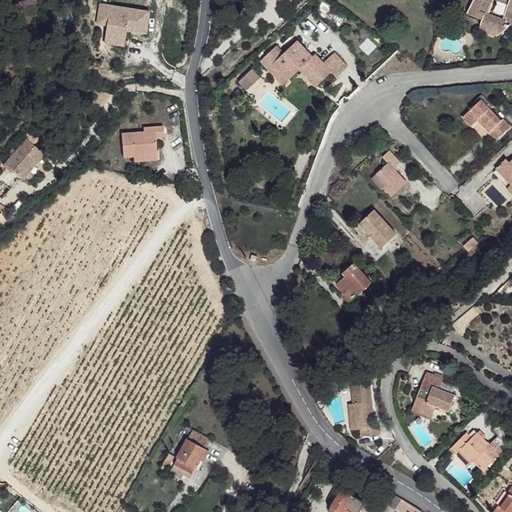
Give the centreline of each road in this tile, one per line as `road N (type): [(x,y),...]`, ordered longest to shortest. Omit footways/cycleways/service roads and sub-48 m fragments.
road 1 (residential): [(444,511),(323,427),(243,289),(186,98),(202,0)]
road 2 (residential): [(421,345),(388,371),(382,393),(396,430),(471,511)]
road 3 (residential): [(511,259),(421,345)]
